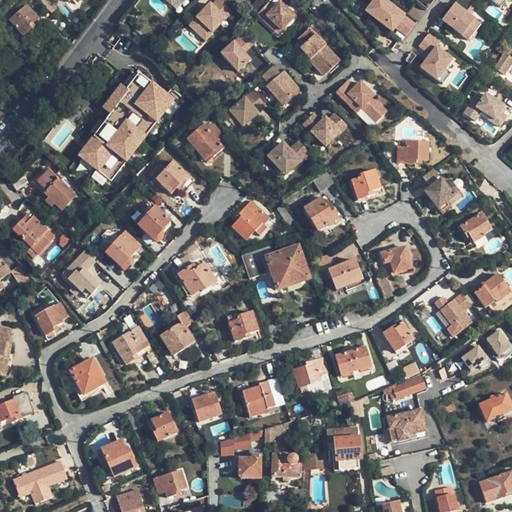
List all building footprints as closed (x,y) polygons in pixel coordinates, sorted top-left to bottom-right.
[(51,14),(57,10),(49,0),(41,0),(41,1),(51,14)] [(267,19),(281,32),(294,18),(278,4),(273,9),(263,0),(256,0),(248,10),(263,23),(267,19)] [(383,0),(371,0),(362,13),(399,41),(414,23),(383,0)] [(416,0),(414,3),(426,11),(433,0),(416,0)] [(480,24),(465,13),(474,2),(471,0),(457,0),(442,21),(468,41),(480,24)] [(205,11),(189,28),(206,43),(232,14),(218,1),(212,7),(214,9),(209,15),(205,11)] [(210,5),(205,11),(209,15),(214,9),(212,7),(210,5)] [(29,26),(34,23),(38,19),(27,6),(11,20),(23,36),(32,29),(29,26)] [(63,33),(69,28),(58,15),(52,20),(63,33)] [(263,23),(277,36),(281,32),(267,19),(263,23)] [(309,28),(298,39),(303,44),(299,47),(310,59),(308,60),(322,76),(339,61),(309,28)] [(218,55),(236,74),(250,61),(244,56),(253,47),(240,34),(218,55)] [(452,60),(444,54),(442,58),(434,52),(437,48),(439,45),(428,36),(420,47),(431,55),(421,68),(443,85),(452,74),(446,69),(452,60)] [(442,58),(444,54),(437,48),(434,52),(442,58)] [(511,58),(509,56),(504,53),(494,68),(504,75),(511,63),(511,58)] [(272,68),(261,78),(266,84),(264,87),(283,107),(300,91),(282,72),(279,75),(272,68)] [(108,116),(73,158),(110,189),(174,101),(137,73),(125,89),(118,84),(100,109),(108,116)] [(347,81),(334,93),(348,106),(352,102),(360,109),(373,123),(385,112),(371,98),(363,90),(365,88),(359,82),(353,87),(347,81)] [(365,88),(363,90),(371,98),(373,96),(365,88)] [(251,93),(223,118),(232,128),(236,124),(240,128),(256,114),(247,106),(250,103),(259,112),(264,107),(251,93)] [(464,114),(475,121),(479,115),(481,112),(494,121),(492,123),(499,128),(506,117),(499,113),(503,107),(485,94),(482,98),(476,95),(464,114)] [(352,102),(348,106),(355,114),(360,109),(352,102)] [(250,103),(247,106),(256,114),(259,112),(250,103)] [(487,120),(492,123),(494,121),(481,112),(479,115),(487,120)] [(203,113),(197,119),(203,125),(186,140),(207,162),(223,147),(218,142),(223,137),(203,113)] [(345,126),(333,114),(326,122),(323,119),(319,123),(317,125),(314,122),(316,120),(311,115),(301,125),(324,147),(345,126)] [(281,143),(265,157),(283,176),(308,153),(297,142),(288,151),(281,143)] [(414,161),(420,162),(426,162),(428,143),(405,142),(405,148),(397,148),(396,164),(414,165),(414,161)] [(171,163),(155,180),(170,194),(175,189),(178,192),(189,179),(171,163)] [(30,182),(42,194),(46,189),(38,181),(47,171),(44,168),(30,182)] [(428,185),(433,181),(439,177),(433,169),(422,178),(428,185)] [(366,193),(372,191),(380,189),(374,170),(360,175),(360,178),(351,181),(357,200),(367,196),(366,193)] [(75,197),(47,171),(38,181),(46,189),(42,194),(47,198),(54,205),(62,211),(75,197)] [(334,183),(326,172),(325,172),(312,181),(320,193),(334,183)] [(24,177),(12,184),(16,189),(28,182),(24,177)] [(189,179),(178,192),(180,194),(191,181),(189,179)] [(435,184),(430,188),(425,192),(442,215),(451,207),(451,206),(448,202),(460,193),(451,182),(445,186),(441,180),(435,184)] [(302,188),(282,202),(283,203),(284,206),(304,192),(302,188)] [(463,196),(460,193),(448,202),(451,206),(463,196)] [(51,208),(54,205),(47,198),(44,202),(51,208)] [(321,198),(303,209),(317,231),(338,219),(328,203),(326,205),(321,198)] [(241,218),(236,222),(231,228),(246,241),(256,230),(262,224),(264,225),(269,220),(251,202),(238,215),(241,218)] [(281,207),(276,211),(288,227),(293,222),(281,207)] [(161,239),(162,236),(162,234),(161,232),(170,222),(155,208),(148,215),(145,211),(134,223),(154,242),(157,242),(160,241),(161,239)] [(468,234),(470,238),(473,244),(485,237),(484,235),(492,230),(482,214),(459,228),(465,236),(468,234)] [(25,217),(21,221),(25,225),(29,221),(25,217)] [(21,221),(12,231),(31,248),(25,254),(31,261),(49,244),(42,237),(47,231),(32,218),(29,221),(25,225),(21,221)] [(173,225),(170,222),(161,232),(162,234),(162,236),(173,225)] [(267,228),(264,225),(262,224),(256,230),(261,234),(267,228)] [(124,271),(130,265),(126,261),(130,257),(140,246),(124,232),(104,254),(124,271)] [(273,252),(271,247),(241,257),(245,267),(249,279),(250,280),(251,279),(258,277),(267,274),(261,257),(273,252)] [(298,248),(266,258),(277,291),(309,280),(298,248)] [(405,248),(380,255),(383,265),(390,263),(393,274),(411,269),(405,248)] [(327,255),(315,263),(315,264),(317,272),(327,270),(330,269),(327,255)] [(331,271),(327,272),(334,293),(342,291),(361,285),(355,264),(331,271)] [(0,278),(9,272),(4,265),(1,266),(0,267),(0,278)] [(203,265),(197,269),(193,271),(190,267),(178,276),(191,296),(200,291),(201,293),(215,283),(203,265)] [(236,271),(242,284),(249,279),(245,267),(236,271)] [(485,286),(480,290),(474,293),(485,308),(496,301),(497,302),(510,292),(497,275),(484,285),(485,286)] [(258,277),(251,279),(255,289),(261,287),(258,277)] [(363,290),(361,285),(342,291),(343,295),(363,290)] [(92,286),(75,301),(79,306),(84,302),(94,314),(106,303),(92,286)] [(471,306),(462,294),(448,305),(443,298),(435,304),(453,326),(448,330),(454,338),(472,324),(463,313),(471,306)] [(51,329),(56,327),(62,323),(61,321),(68,318),(60,303),(34,317),(44,337),(53,332),(51,329)] [(195,305),(187,310),(190,315),(198,310),(195,305)] [(194,323),(190,318),(186,311),(176,317),(180,324),(160,337),(173,358),(194,344),(185,329),(194,323)] [(493,311),(481,319),(482,320),(487,326),(497,317),(493,311)] [(245,336),(249,334),(258,331),(252,312),(237,317),(236,315),(227,318),(235,343),(246,339),(245,336)] [(508,332),(511,330),(502,314),(497,317),(508,332)] [(403,325),(397,329),(393,331),(391,328),(383,334),(395,353),(413,341),(403,325)] [(123,333),(125,336),(136,329),(134,326),(123,333)] [(12,331),(0,328),(0,375),(4,377),(7,360),(10,347),(12,331)] [(125,366),(134,360),(131,357),(136,354),(149,346),(138,328),(136,329),(125,336),(112,344),(125,366)] [(496,356),(511,347),(502,328),(486,337),(496,356)] [(470,338),(445,357),(444,357),(447,362),(471,345),(473,343),(470,338)] [(474,351),(471,345),(447,362),(451,368),(474,351)] [(347,354),(334,358),(340,377),(371,367),(364,348),(353,352),(351,349),(346,350),(347,354)] [(321,359),(304,364),(306,367),(300,368),(292,370),(298,390),(321,382),(319,377),(326,375),(321,359)] [(92,360),(70,372),(83,396),(105,384),(92,360)] [(414,361),(402,367),(407,378),(419,372),(414,361)] [(443,363),(423,375),(429,386),(440,381),(438,376),(447,371),(443,363)] [(382,376),(388,389),(392,387),(394,386),(387,373),(382,376)] [(330,388),(326,375),(319,377),(321,382),(323,390),(330,388)] [(388,389),(381,391),(383,395),(384,393),(385,393),(387,393),(388,393),(390,395),(394,394),(396,399),(424,389),(420,379),(393,389),(392,387),(388,389)] [(266,410),(274,408),(275,407),(268,382),(258,384),(259,387),(250,390),(251,394),(242,396),(248,419),(267,413),(266,410)] [(472,383),(465,387),(468,392),(475,388),(472,383)] [(346,404),(353,402),(348,389),(341,391),(346,404)] [(335,394),(339,407),(346,404),(341,391),(335,394)] [(486,422),(496,417),(503,414),(511,409),(505,394),(479,406),(486,422)] [(214,397),(208,399),(203,401),(202,398),(191,401),(199,423),(220,415),(214,397)] [(13,400),(0,405),(0,427),(0,428),(0,427),(0,422),(6,420),(8,425),(21,419),(13,400)] [(450,400),(437,405),(442,416),(455,410),(450,400)] [(392,442),(408,439),(408,436),(417,434),(425,432),(420,411),(387,419),(392,442)] [(150,422),(153,428),(155,433),(152,434),(156,443),(177,434),(168,413),(150,422)] [(507,422),(503,414),(496,417),(500,425),(507,422)] [(294,426),(293,421),(289,422),(264,430),(263,437),(263,443),(282,441),(282,430),(294,426)] [(205,434),(209,445),(220,442),(227,439),(223,428),(205,434)] [(264,430),(240,436),(227,439),(220,442),(221,455),(232,455),(233,449),(249,449),(249,442),(258,440),(259,437),(263,437),(264,430)] [(329,463),(333,462),(359,461),(357,432),(326,434),(329,463)] [(309,455),(310,440),(302,440),(302,455),(304,455),(309,455)] [(136,468),(128,450),(126,452),(124,449),(120,441),(100,450),(114,478),(136,468)] [(192,442),(186,444),(190,453),(196,451),(192,442)] [(63,446),(55,448),(59,457),(66,454),(63,446)] [(53,451),(38,457),(36,458),(39,465),(43,473),(41,475),(45,485),(64,476),(57,459),(56,459),(53,451)] [(33,467),(39,465),(36,458),(38,457),(36,453),(29,456),(33,467)] [(260,455),(249,456),(245,456),(245,459),(238,459),(239,477),(241,479),(251,479),(253,482),(256,484),(258,482),(259,481),(260,455)] [(286,456),(272,455),(271,477),(299,478),(300,465),(297,465),(298,463),(297,461),(296,458),(293,456),(288,456),(286,457),(286,456)] [(319,457),(309,455),(309,463),(308,476),(318,477),(319,457)] [(360,471),(359,461),(333,462),(334,473),(360,471)] [(175,493),(179,492),(185,490),(180,471),(153,479),(158,495),(164,493),(166,499),(176,496),(175,493)] [(504,495),(511,492),(511,491),(511,471),(479,484),(486,504),(505,498),(504,495)] [(77,479),(69,483),(74,494),(82,490),(77,479)] [(449,488),(434,492),(438,511),(457,511),(452,496),(449,488)] [(293,498),(307,498),(307,489),(302,489),(297,489),(297,490),(293,490),(293,498)] [(143,511),(137,490),(116,496),(120,511),(143,511)] [(112,497),(110,491),(103,494),(106,501),(112,497)] [(400,511),(398,502),(381,506),(382,511),(400,511)]
